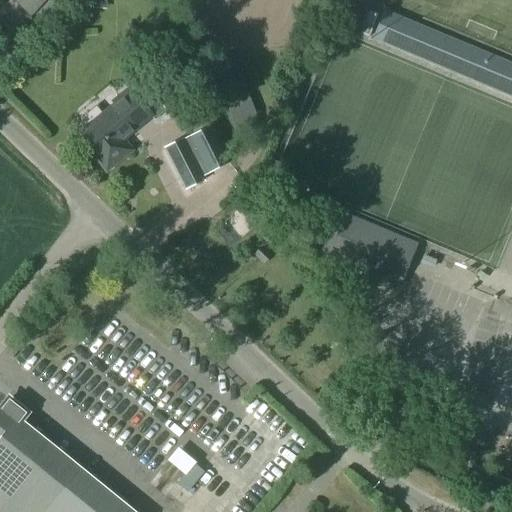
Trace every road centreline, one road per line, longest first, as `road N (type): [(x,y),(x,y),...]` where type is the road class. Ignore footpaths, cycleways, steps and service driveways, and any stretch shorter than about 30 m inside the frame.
road 1 (unclassified): [(230,340),(0,120)]
road 2 (residential): [(415,511),(230,340)]
